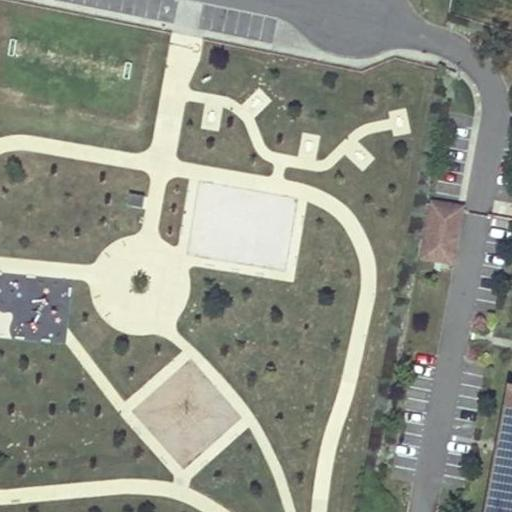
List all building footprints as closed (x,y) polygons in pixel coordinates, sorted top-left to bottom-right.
[(435,204),(434,211),(455,214),(446,262),(455,263),(465,210),(435,204)] [(425,258),(446,262),(455,214),(434,211),(425,258)] [(0,309),(40,315),(44,282),(0,276),(0,309)] [(511,511),(511,411),(509,411),(502,444),(511,445),(508,456),(503,455),(501,466),(498,466),(495,485),(502,486),(498,510),(490,509),(489,511),(511,511)] [(511,445),(502,444),(498,466),(501,466),(503,455),(508,456),(511,445)] [(490,509),(498,510),(502,486),(495,485),(490,509)]
